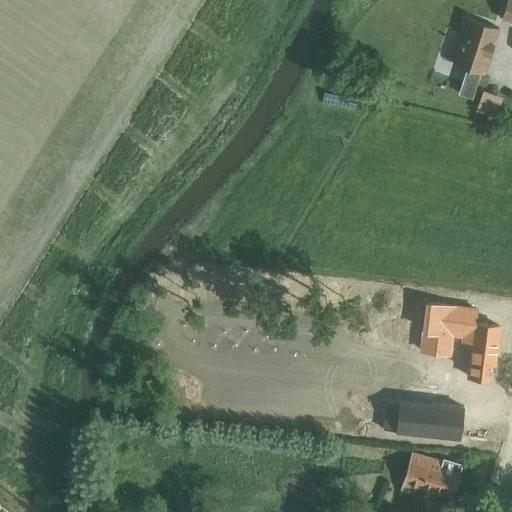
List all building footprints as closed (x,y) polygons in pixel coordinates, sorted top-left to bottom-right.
[(511,0),(506,0),(500,18),(511,22),(511,0)] [(466,18),(452,64),(466,68),(458,93),(471,98),(479,73),(483,74),(497,28),(466,18)] [(481,309),(426,304),(433,305),(434,328),(425,327),(424,345),(451,347),(452,332),(462,333),(461,336),(475,337),(472,367),(493,369),(495,358),(498,359),(506,321),(479,318),(481,309)] [(419,371),(420,400),(450,399),(449,370),(419,371)] [(459,388),(458,404),(493,406),(494,389),(459,388)] [(411,452),(400,489),(411,492),(413,485),(452,497),(462,464),(442,458),(441,461),(411,452)]
